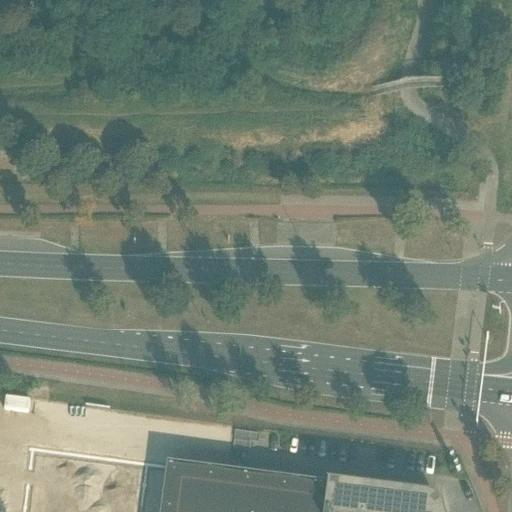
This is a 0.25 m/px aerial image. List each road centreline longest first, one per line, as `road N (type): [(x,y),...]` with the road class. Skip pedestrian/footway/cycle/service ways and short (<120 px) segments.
road 1 (primary): [(0,332),(511,398)]
road 2 (primary): [(511,283),(0,265)]
